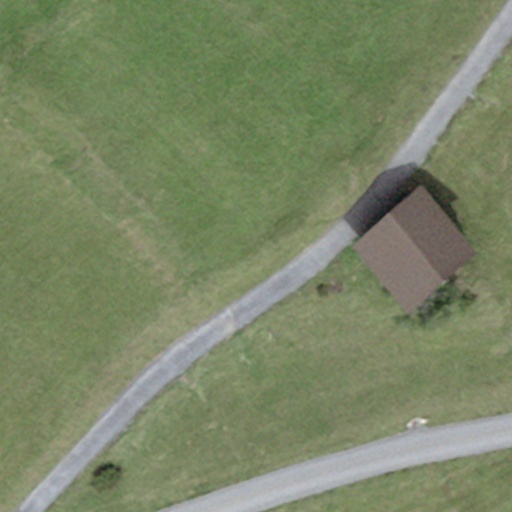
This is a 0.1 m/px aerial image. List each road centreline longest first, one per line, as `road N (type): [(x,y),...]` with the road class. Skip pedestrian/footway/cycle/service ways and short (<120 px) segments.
road 1 (track): [(511,16),(369,207),(306,268),(162,372),(32,511)]
road 2 (unclassified): [(511,430),(417,448),(218,511)]
